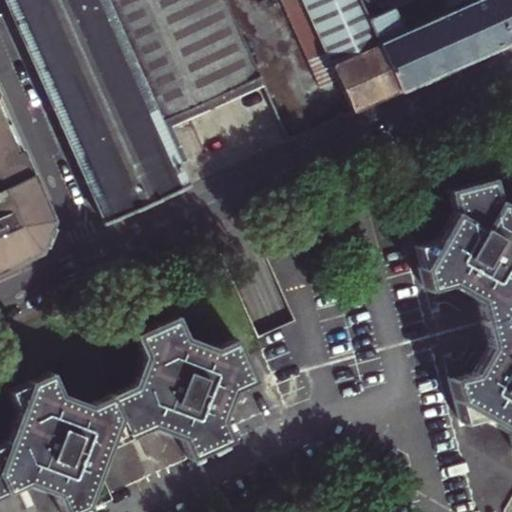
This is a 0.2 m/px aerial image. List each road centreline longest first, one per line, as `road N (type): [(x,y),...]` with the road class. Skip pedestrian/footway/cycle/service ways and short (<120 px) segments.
road 1 (residential): [(94,259),(511,73)]
road 2 (residential): [(0,44),(94,259)]
